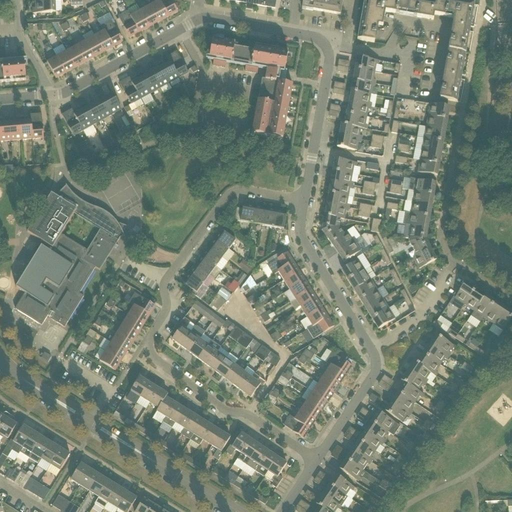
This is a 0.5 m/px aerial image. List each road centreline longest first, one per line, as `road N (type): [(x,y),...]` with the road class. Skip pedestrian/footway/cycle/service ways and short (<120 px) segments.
road 1 (residential): [(316,461),(248,415),(227,412),(148,348),(167,308),(163,283),(232,189),(304,200)]
road 2 (residential): [(304,200),(329,57),(324,45),(201,18)]
road 3 (tertiary): [(236,511),(27,383),(0,357)]
road 4 (residential): [(371,350),(301,238),(304,200)]
road 5 (residential): [(201,18),(51,96)]
road 6 (residential): [(316,461),(374,376),(371,350)]
road 7 (residential): [(371,350),(419,316),(455,262)]
